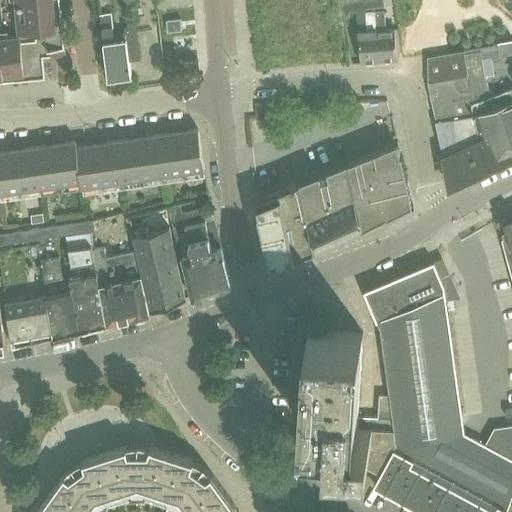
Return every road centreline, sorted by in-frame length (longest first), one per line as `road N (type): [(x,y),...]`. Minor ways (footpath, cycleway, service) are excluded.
road 1 (residential): [(441,217),(399,85),(281,83),(220,94)]
road 2 (residential): [(336,511),(270,472),(207,418),(169,335)]
road 3 (unclassified): [(256,301),(230,195),(220,94)]
road 4 (unclassified): [(256,301),(389,249),(441,217)]
road 5 (unclassified): [(0,374),(169,335)]
road 6 (residential): [(85,112),(220,94)]
